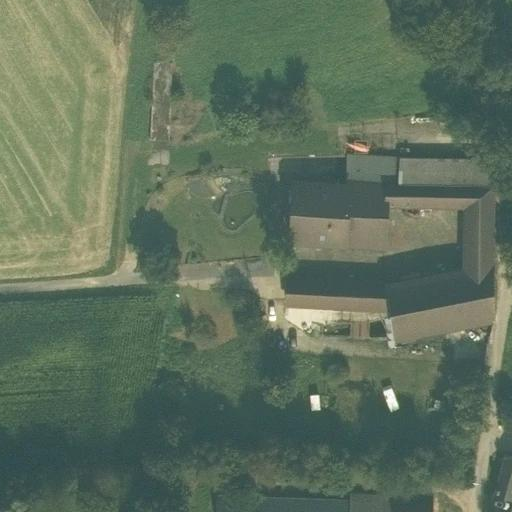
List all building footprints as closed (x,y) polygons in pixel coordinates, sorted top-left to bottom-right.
[(346,180),(346,186),(294,183),(291,240),(343,244),(382,247),(385,206),(385,183),(398,184),(399,157),(349,154),(346,180)] [(488,163),(399,157),(398,184),(492,185),(488,163)] [(385,206),(465,206),(492,207),(492,185),(398,184),(385,183),(385,206)] [(465,206),(464,246),(492,247),(492,207),(465,206)] [(464,246),(464,270),(492,265),(492,247),(464,246)] [(464,270),(387,285),(388,307),(395,340),(489,321),(491,321),(492,265),(464,270)] [(381,309),(388,307),(387,285),(289,280),(288,303),(381,309)] [(511,456),(505,454),(493,496),(511,500),(511,456)] [(393,511),(394,495),(351,494),(351,491),(336,491),(335,499),(317,498),(316,511),(393,511)] [(394,493),(394,495),(393,511),(431,511),(432,494),(394,493)] [(216,511),(316,511),(317,498),(217,495),(216,511)]
